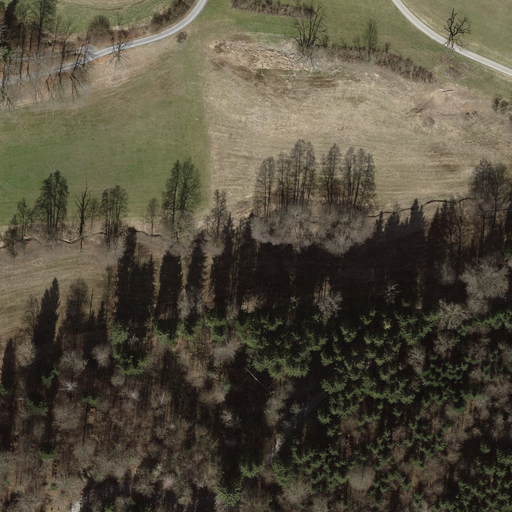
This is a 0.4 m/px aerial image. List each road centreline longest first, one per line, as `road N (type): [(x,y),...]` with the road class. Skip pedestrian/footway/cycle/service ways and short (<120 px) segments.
road 1 (track): [(511,297),(382,356),(334,391),(227,511)]
road 2 (track): [(71,511),(88,493),(110,486),(190,504),(238,500)]
road 3 (track): [(393,0),(434,35),(511,73)]
road 4 (track): [(100,52),(187,23),(207,0)]
